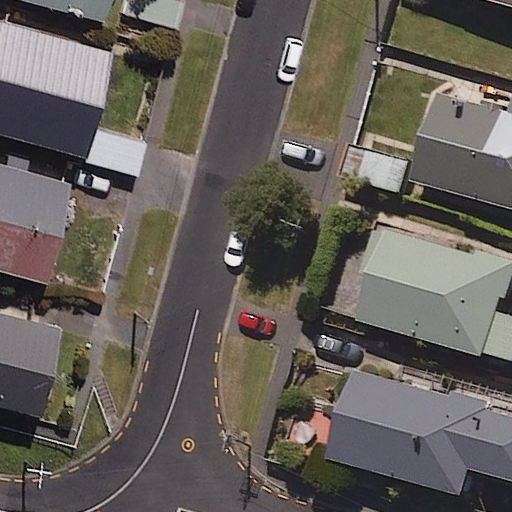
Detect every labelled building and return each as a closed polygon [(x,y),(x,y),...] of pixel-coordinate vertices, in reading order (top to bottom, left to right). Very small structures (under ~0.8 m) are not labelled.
[(98,0),(65,0),(96,8),(98,0)] [(175,0),(133,0),(131,10),(170,20),(175,0)] [(97,39),(0,11),(0,120),(69,140),(97,39)] [(511,106),(511,111),(438,91),(415,174),(511,201),(511,106)] [(139,137),(87,122),(78,152),(130,167),(139,137)] [(409,159),(368,149),(360,178),(402,188),(409,159)] [(57,173),(0,157),(0,256),(32,266),(57,173)] [(353,313),(511,355),(511,308),(501,305),(511,261),(511,257),(377,222),(353,313)] [(47,317),(0,304),(0,392),(25,400),(47,317)] [(511,403),(354,363),(331,454),(469,489),(475,464),(511,473),(511,403)]
